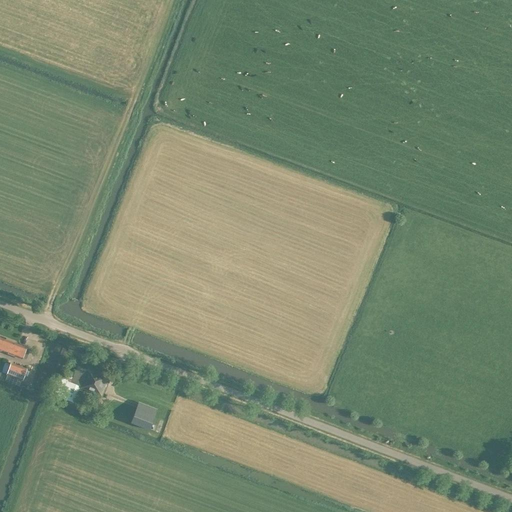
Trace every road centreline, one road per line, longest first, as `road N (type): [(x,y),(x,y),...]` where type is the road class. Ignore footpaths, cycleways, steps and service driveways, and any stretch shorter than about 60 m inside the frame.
road 1 (unclassified): [(511,498),(0,303)]
road 2 (track): [(170,0),(46,320)]
